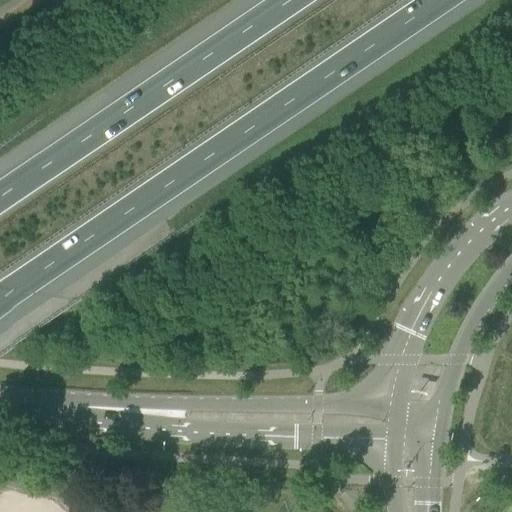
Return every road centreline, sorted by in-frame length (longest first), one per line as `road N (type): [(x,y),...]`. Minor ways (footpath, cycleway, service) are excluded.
road 1 (motorway): [(0,298),(441,0)]
road 2 (motorway): [(291,0),(0,197)]
road 3 (secondary): [(75,407),(151,428),(393,439)]
road 4 (secondary): [(395,406),(75,407)]
road 5 (secondary): [(511,213),(466,253),(431,303),(395,406)]
road 6 (secondary): [(439,428),(464,338),(511,266)]
